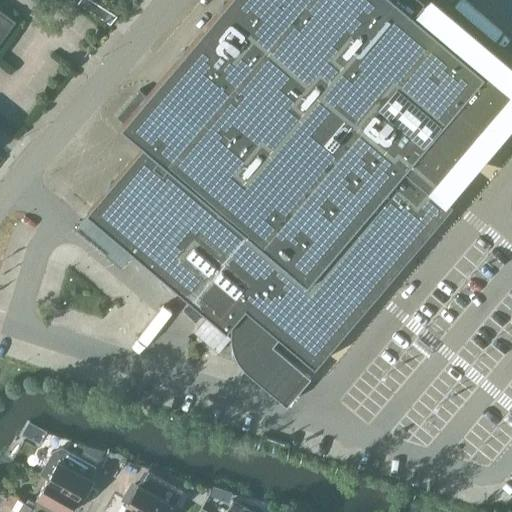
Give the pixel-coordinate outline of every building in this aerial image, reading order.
[(80,0),(79,2),(92,10),(97,3),(92,0),(80,0)] [(106,191),(89,211),(109,228),(108,229),(115,235),(116,234),(141,255),(149,262),(155,266),(154,267),(161,274),(162,273),(192,298),(200,305),(200,306),(202,308),(207,313),(208,312),(228,328),(232,323),(238,316),(247,305),(270,325),(271,326),(289,341),(288,342),(295,348),(296,347),(316,364),(332,344),(339,337),(355,317),(347,310),(444,195),(440,192),(462,166),(463,166),(463,167),(464,167),(465,167),(465,168),(466,168),(467,168),(468,168),(469,168),(470,168),(471,168),(472,168),(472,167),(473,167),(474,167),(474,166),(475,166),(475,165),(476,165),(476,164),(477,164),(477,163),(477,162),(478,161),(478,160),(478,159),(478,158),(478,157),(478,156),(478,155),(477,155),(477,154),(476,153),(476,152),(475,152),(475,151),(511,106),(511,72),(426,0),(228,0),(225,4),(224,3),(218,11),(219,12),(186,50),(185,49),(179,57),(180,57),(148,96),(140,90),(135,96),(118,117),(125,123),(126,124),(147,142),(139,152),(112,184),(111,183),(105,190),(106,191)] [(92,10),(105,18),(109,11),(97,3),(92,10)] [(0,37),(11,22),(0,13),(0,37)] [(261,386),(283,405),(316,364),(296,347),(295,348),(288,342),(289,341),(247,305),(232,323),(231,334),(232,343),(235,354),(239,365),(248,375),(261,386)] [(59,460),(48,479),(79,496),(90,478),(81,473),(87,462),(65,450),(59,460)] [(139,484),(128,503),(144,511),(163,511),(170,502),(173,504),(181,490),(148,471),(140,485),(139,484)] [(63,511),(70,511),(79,496),(48,479),(38,497),(33,507),(41,511),(58,511),(60,510),(63,511)] [(255,511),(234,499),(226,511),(255,511)] [(41,511),(33,507),(24,502),(18,511),(41,511)] [(144,511),(128,503),(122,511),(144,511)]
